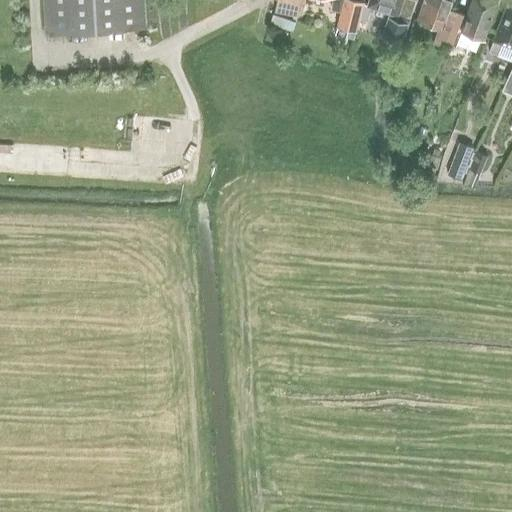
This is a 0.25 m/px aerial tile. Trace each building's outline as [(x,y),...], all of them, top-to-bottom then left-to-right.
[(43,0),(46,34),(146,27),(144,0),(43,0)] [(301,2),(301,0),(277,0),(275,11),(298,15),(301,2)] [(333,0),(332,10),(342,13),(344,0),(333,0)] [(344,0),(342,13),(336,34),(354,39),(360,17),(363,3),(363,2),(354,0),(344,0)] [(401,43),(415,0),(414,0),(368,0),(367,4),(367,5),(371,7),(390,13),(382,37),(401,43)] [(460,11),(451,8),(453,0),(424,0),(418,20),(438,26),(432,41),(449,47),(463,12),(460,11)] [(497,0),(471,0),(461,29),(484,38),(497,0)] [(363,3),(360,17),(368,19),(371,7),(367,5),(367,4),(363,3)] [(492,41),(488,51),(498,55),(511,60),(511,59),(511,4),(510,4),(506,6),(497,28),(493,27),(488,39),(492,41)] [(511,66),(502,89),(511,93),(511,66)] [(472,149),(461,144),(458,150),(452,167),(449,174),(460,178),(466,163),(472,149)] [(433,174),(439,157),(416,149),(410,166),(433,174)] [(480,172),(487,155),(476,151),(469,167),(480,172)]
